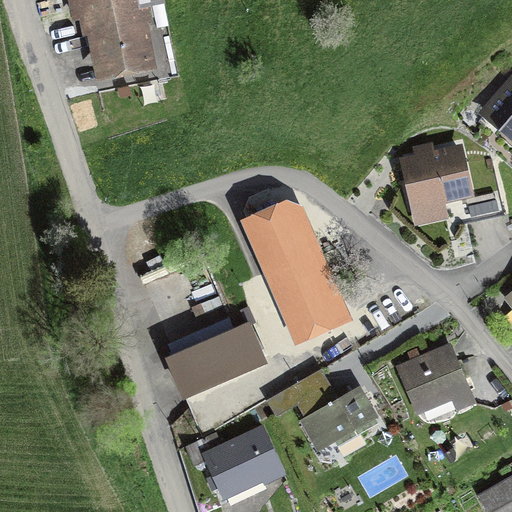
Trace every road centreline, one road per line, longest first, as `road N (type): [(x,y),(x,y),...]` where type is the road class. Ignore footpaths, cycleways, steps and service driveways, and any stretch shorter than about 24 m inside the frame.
road 1 (residential): [(442,300),(295,165),(93,225)]
road 2 (residential): [(93,225),(184,511)]
road 3 (residential): [(28,0),(93,225)]
